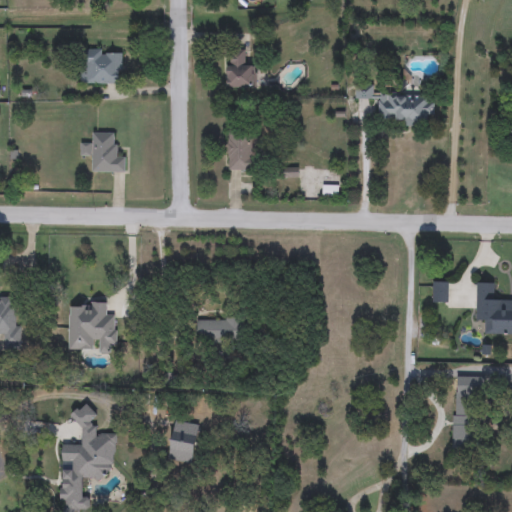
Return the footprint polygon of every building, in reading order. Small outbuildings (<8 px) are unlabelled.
[(122,84),(81,84),(81,50),(122,50),(122,84)] [(227,87),(227,51),(246,51),(246,65),(256,65),(256,87),(227,87)] [(375,94),(435,94),(434,116),(426,116),(426,127),(403,126),(403,120),(377,120),(378,100),(355,100),(355,84),(375,85),(375,94)] [(114,153),(125,153),(125,173),(92,173),(92,153),(82,153),(82,144),(92,144),(92,133),(114,133),(114,153)] [(228,171),(228,135),(255,135),(255,171),(228,171)] [(432,302),(432,282),(450,282),(450,302),(432,302)] [(495,283),(495,300),(511,300),(511,334),(485,334),(485,322),(475,322),(475,283),(495,283)] [(0,297),(17,297),(16,347),(0,347),(0,297)] [(68,351),(68,302),(107,302),(107,315),(117,315),(117,345),(109,345),(109,352),(96,352),(96,351),(68,351)] [(238,341),(197,341),(197,320),(238,320),(238,341)] [(477,397),(477,448),(453,448),(454,377),(487,377),(487,397),(477,397)] [(114,479),(82,478),(81,497),(90,498),(89,509),(79,509),(78,511),(59,511),(61,471),(71,471),(71,462),(61,462),(62,444),(77,445),(78,407),(97,408),(96,433),(116,434),(114,479)]
